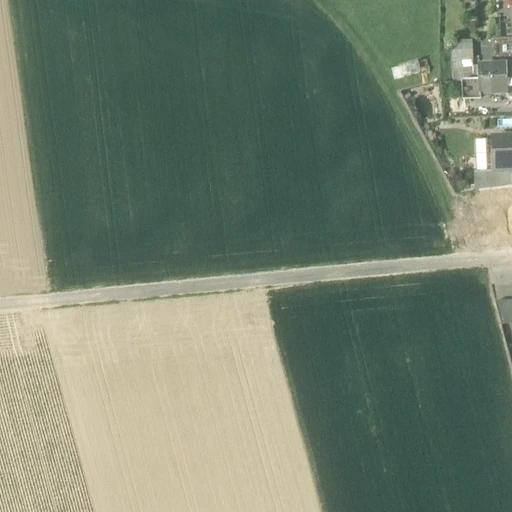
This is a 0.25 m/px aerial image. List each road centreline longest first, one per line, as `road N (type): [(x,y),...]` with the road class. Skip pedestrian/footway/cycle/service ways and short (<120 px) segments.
road 1 (track): [(494,266),(0,306)]
road 2 (track): [(466,263),(391,104),(334,22),(308,0)]
